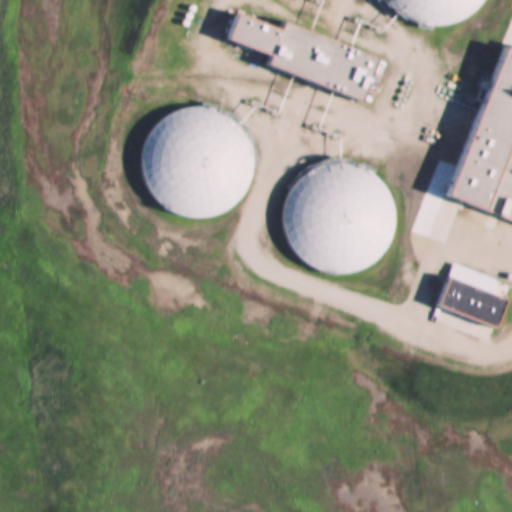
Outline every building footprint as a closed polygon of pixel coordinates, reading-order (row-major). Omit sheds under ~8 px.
[(238,14),(229,42),(287,60),(289,54),(280,51),(287,30),(238,14)] [(511,221),(511,46),(503,44),(460,165),(465,167),(453,201),(511,221)] [(233,119),(167,107),(148,207),(214,220),(233,119)] [(380,192),(374,176),(355,173),(353,174),(345,173),(342,163),(306,174),(298,228),(312,271),(343,276),(356,271),(357,265),(370,261),(380,192)] [(501,331),(510,300),(445,281),(436,312),(501,331)]
